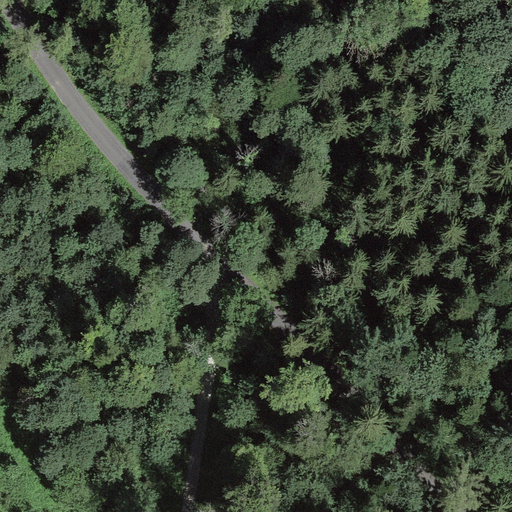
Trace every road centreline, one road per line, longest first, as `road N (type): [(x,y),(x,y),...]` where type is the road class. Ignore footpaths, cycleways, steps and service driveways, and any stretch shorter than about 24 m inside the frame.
road 1 (unclassified): [(9,0),(111,154),(454,511)]
road 2 (track): [(193,511),(229,275)]
